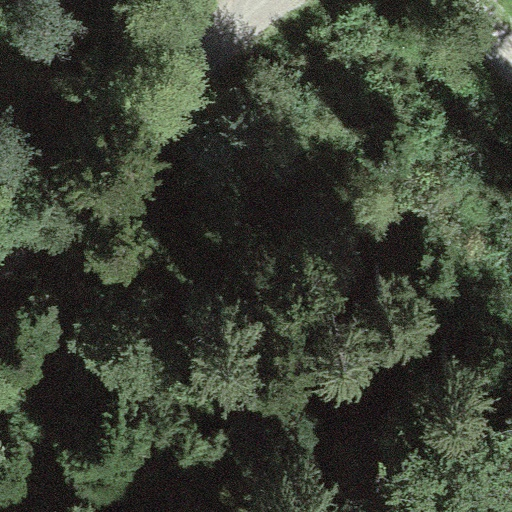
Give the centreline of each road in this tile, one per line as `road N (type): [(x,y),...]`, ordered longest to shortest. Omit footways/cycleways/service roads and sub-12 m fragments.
road 1 (track): [(258,0),(0,259)]
road 2 (track): [(511,99),(402,0)]
